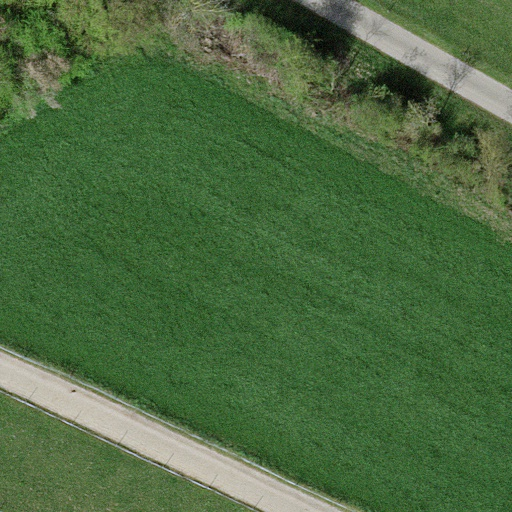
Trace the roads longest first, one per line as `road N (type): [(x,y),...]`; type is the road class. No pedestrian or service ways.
road 1 (track): [(321,511),(0,369)]
road 2 (track): [(511,109),(319,0)]
